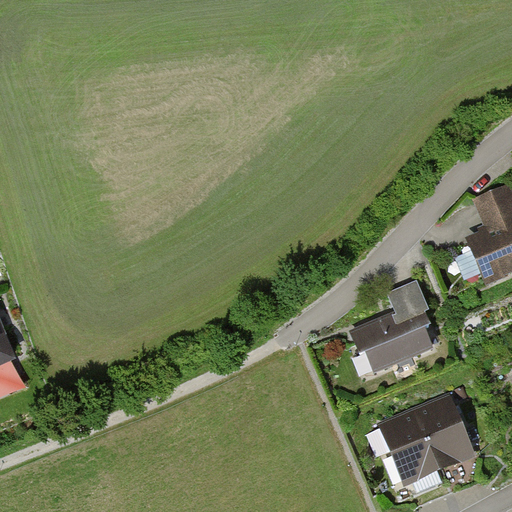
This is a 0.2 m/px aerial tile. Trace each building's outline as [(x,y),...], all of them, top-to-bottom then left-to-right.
[(477,243),(499,295),(511,290),(511,192),(480,207),(493,236),(477,243)] [(361,333),(380,383),(454,355),(428,286),(395,298),(403,318),(361,333)] [(0,366),(13,361),(0,328),(0,366)] [(455,397),(418,413),(448,482),(485,467),(455,397)] [(418,413),(381,429),(411,498),(448,482),(418,413)]
